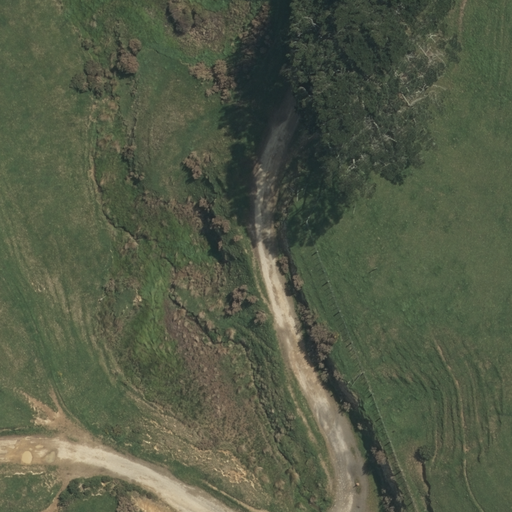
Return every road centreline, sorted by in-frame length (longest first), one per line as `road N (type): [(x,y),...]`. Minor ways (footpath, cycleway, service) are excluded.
road 1 (track): [(377,511),(291,308),(266,192),(328,0)]
road 2 (track): [(0,452),(40,459),(86,451),(142,466),(228,511)]
